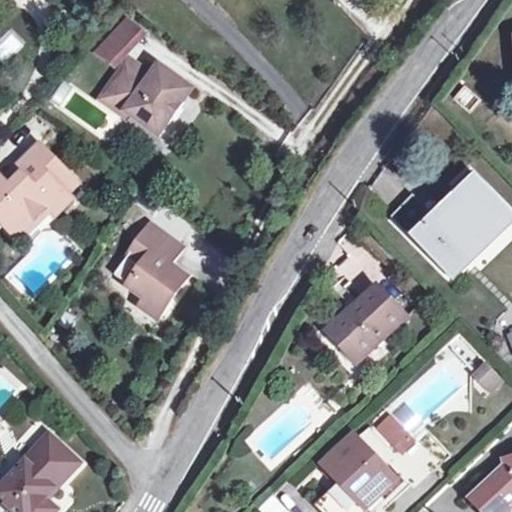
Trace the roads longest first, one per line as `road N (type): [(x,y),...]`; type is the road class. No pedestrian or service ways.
road 1 (residential): [(163,486),(366,144),(470,0)]
road 2 (residential): [(163,486),(127,458),(0,308)]
